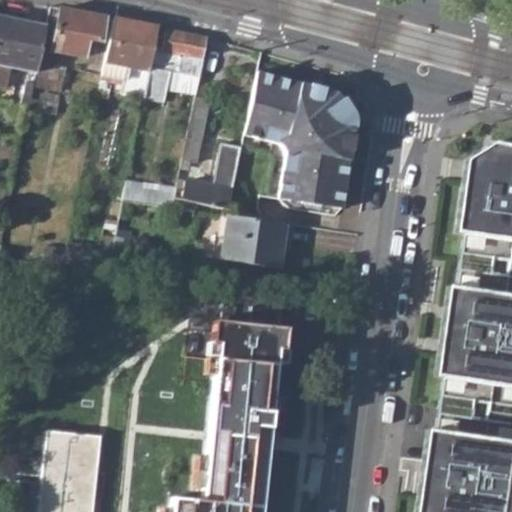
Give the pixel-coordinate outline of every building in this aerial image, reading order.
[(83,57),(88,39),(99,41),(104,16),(49,6),(45,25),(41,48),(83,57)] [(45,25),(0,15),(0,85),(6,87),(10,67),(36,72),(37,63),(41,48),(45,25)] [(149,67),(153,46),(157,27),(112,18),(100,75),(112,77),(123,80),(145,84),(149,67)] [(160,48),(165,29),(157,27),(153,46),(160,48)] [(170,71),(198,77),(206,37),(165,29),(160,48),(153,46),(149,67),(145,84),(143,97),(164,102),(166,90),(170,71)] [(65,68),(37,63),(36,72),(33,86),(60,91),(65,68)] [(198,77),(170,71),(166,90),(194,95),(198,77)] [(335,93),(255,71),(242,135),(278,142),(284,154),(277,199),(341,208),(354,122),(348,113),(338,119),(331,109),(342,103),(335,93)] [(108,99),(112,77),(100,75),(96,96),(108,99)] [(120,93),(142,98),(143,97),(145,84),(123,80),(122,85),(120,93)] [(196,162),(209,100),(194,96),(180,166),(186,167),(187,161),(196,162)] [(338,119),(348,113),(342,103),(331,109),(338,119)] [(227,210),(239,151),(240,146),(220,143),(212,185),(186,180),(182,199),(173,198),(171,207),(194,210),(195,202),(227,210)] [(506,511),(511,475),(511,156),(493,153),(491,165),(476,163),(426,511),(506,511)] [(182,199),(186,180),(177,178),(175,187),(175,191),(173,198),(182,199)] [(122,200),(171,207),(173,198),(175,191),(168,190),(164,192),(142,189),(143,183),(126,180),(122,200)] [(142,189),(164,192),(168,190),(175,191),(175,187),(143,183),(142,189)] [(193,219),(224,224),(226,215),(194,210),(193,219)] [(118,215),(116,228),(112,244),(108,266),(123,267),(132,217),(118,215)] [(219,259),(279,268),(281,250),(285,224),(268,222),(226,215),(224,224),(219,259)] [(285,224),(281,250),(289,251),(291,225),(285,224)] [(112,244),(66,240),(66,245),(62,263),(108,266),(112,244)] [(43,243),(42,262),(62,263),(66,245),(43,243)] [(258,511),(262,479),(274,365),(268,364),(271,344),(240,342),(238,344),(225,322),(215,328),(223,341),(221,359),(214,358),(205,443),(176,440),(178,427),(168,425),(167,434),(149,428),(145,427),(136,427),(129,430),(121,438),(115,447),(112,459),(111,474),(115,489),(126,499),(132,501),(146,505),(161,503),(160,511),(258,511)] [(98,505),(143,509),(160,511),(161,503),(146,505),(132,501),(126,499),(115,489),(111,474),(112,459),(115,447),(121,438),(129,430),(136,427),(145,427),(149,428),(167,434),(168,425),(107,420),(98,505)] [(262,479),(258,511),(264,511),(269,480),(262,479)]
